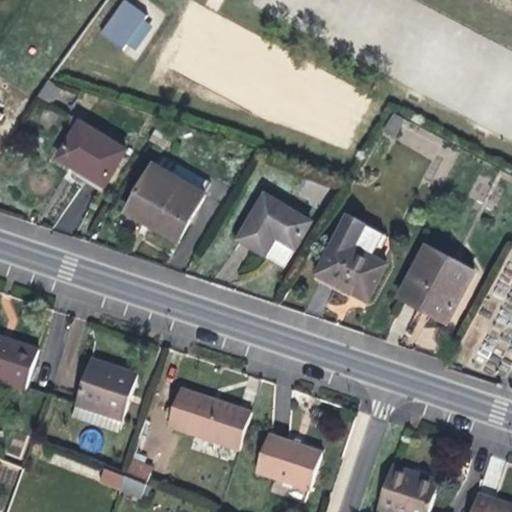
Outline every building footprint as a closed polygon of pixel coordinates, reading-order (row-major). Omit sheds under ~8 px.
[(146,26),(124,11),(99,46),(121,61),(125,55),(142,31),(146,26)] [(151,37),(142,31),(125,55),(136,61),(151,37)] [(299,130),(330,130),(329,98),(341,74),(329,74),(295,57),(295,84),(250,85),(263,59),(262,52),(227,52),(222,63),(213,59),(207,70),(174,71),(255,110),(261,110),(261,120),(278,120),(299,130)] [(62,88),(49,80),(38,97),(50,106),(62,88)] [(406,120),(393,113),(383,131),(395,138),(406,120)] [(127,151),(80,123),(58,159),(74,169),(105,188),(127,151)] [(179,241),(205,195),(202,192),(208,181),(161,154),(127,211),(144,221),(179,241)] [(294,250),(310,224),(266,197),(239,240),(266,256),(277,239),(294,250)] [(284,267),(294,250),(277,239),(266,256),(272,260),(284,267)] [(386,266),(338,240),(318,274),(354,293),(367,300),(386,266)] [(475,274),(427,247),(399,297),(423,311),(447,324),(475,274)] [(0,379),(25,388),(38,351),(7,340),(0,337),(0,379)] [(122,419),(137,374),(114,366),(105,363),(105,365),(91,361),(77,404),(122,419)] [(169,427),(240,451),(252,414),(214,401),(181,390),(169,427)] [(122,419),(77,404),(73,415),(119,430),(122,419)] [(300,444),(269,434),(257,472),(311,490),(324,452),(300,444)] [(132,458),(125,477),(146,485),(153,466),(132,458)] [(392,469),(377,511),(429,511),(439,484),(411,475),(392,469)] [(125,477),(121,491),(142,500),(148,486),(146,485),(125,477)] [(511,511),(511,508),(477,497),(472,511),(511,511)]
